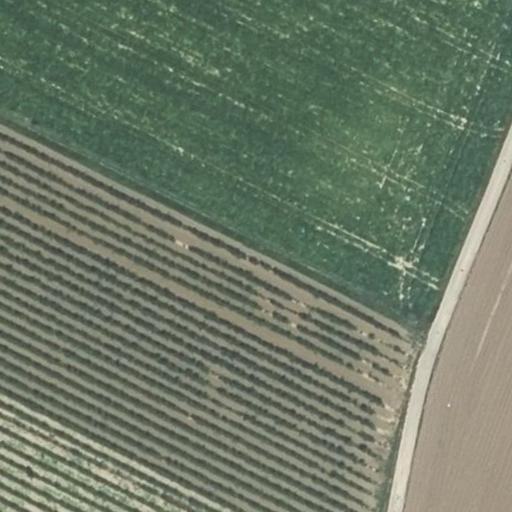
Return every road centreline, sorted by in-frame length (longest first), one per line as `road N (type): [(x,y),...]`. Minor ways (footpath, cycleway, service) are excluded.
road 1 (track): [(436,339),(0,122)]
road 2 (track): [(511,149),(436,339),(402,511)]
